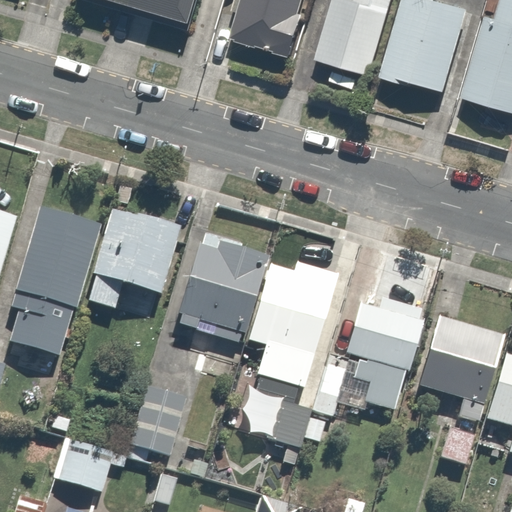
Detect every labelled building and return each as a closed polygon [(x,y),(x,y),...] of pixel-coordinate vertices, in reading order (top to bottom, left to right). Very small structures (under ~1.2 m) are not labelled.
[(101,0),(197,30),(206,0),(101,0)] [(305,17),(310,0),(247,0),(235,40),(302,61),(315,20),(305,17)] [(358,0),(358,1),(353,0),(341,0),(323,64),(376,79),(396,13),(397,9),(398,6),(399,3),(399,0),(358,0)] [(442,1),(442,0),(409,0),(388,79),(454,97),(478,10),(442,1)] [(511,0),(508,0),(504,19),(490,16),(470,104),(511,113),(511,0)] [(109,229),(45,209),(12,313),(23,316),(13,346),(67,362),(86,302),(109,229)] [(86,302),(118,312),(124,293),(169,307),(192,235),(115,211),(109,229),(86,302)] [(0,300),(17,219),(0,215),(0,300)] [(178,320),(259,347),(271,351),(244,428),(295,446),(308,406),(296,402),(299,395),(311,399),(350,285),(205,239),(178,320)] [(382,314),(369,309),(352,359),(332,352),(302,441),(327,449),(340,412),(357,418),(362,404),(402,418),(434,324),(424,321),(427,314),(387,300),(382,314)] [(510,345),(442,321),(418,390),(464,406),(458,421),(465,424),(463,428),(452,424),(440,458),(467,468),(510,345)] [(209,346),(161,335),(136,446),(184,457),(209,346)] [(511,359),(490,426),(511,432),(511,448),(508,460),(511,461),(511,359)] [(14,365),(0,362),(0,416),(5,418),(14,365)] [(118,459),(70,442),(56,483),(103,500),(118,459)] [(51,511),(53,506),(28,497),(22,511),(51,511)]
